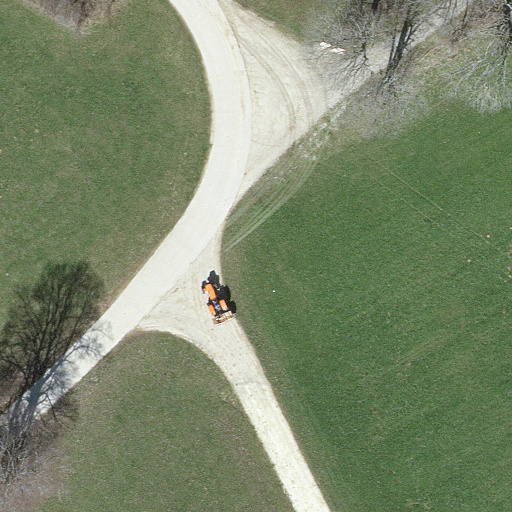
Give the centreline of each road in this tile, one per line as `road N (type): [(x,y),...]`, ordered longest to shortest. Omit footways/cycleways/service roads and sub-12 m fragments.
road 1 (unclassified): [(201,276),(241,116),(206,0)]
road 2 (track): [(0,463),(201,276)]
road 3 (track): [(312,511),(201,276)]
road 4 (track): [(432,0),(354,60),(241,116)]
